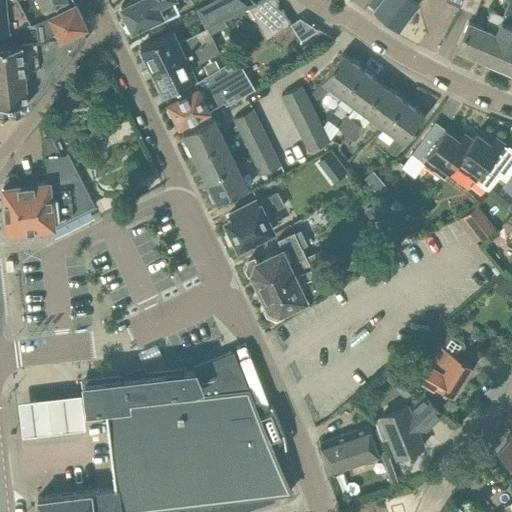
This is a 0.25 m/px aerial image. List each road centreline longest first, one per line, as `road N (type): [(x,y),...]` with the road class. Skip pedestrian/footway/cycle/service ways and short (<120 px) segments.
road 1 (residential): [(226,292),(108,24)]
road 2 (residential): [(0,353),(110,342),(226,292)]
road 3 (residential): [(511,106),(439,75),(311,0)]
road 4 (residential): [(303,460),(272,373),(226,292)]
road 5 (residential): [(0,156),(108,24)]
road 6 (residential): [(423,511),(511,371)]
